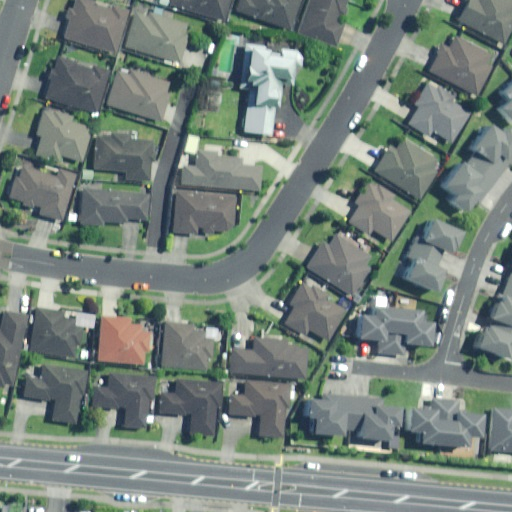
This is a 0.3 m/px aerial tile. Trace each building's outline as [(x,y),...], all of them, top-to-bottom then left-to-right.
[(123,15),(73,0),(69,0),(58,39),(111,55),(123,15)] [(166,0),(165,6),(220,22),(226,0),(166,0)] [(236,0),(233,12),(286,31),(296,0),(236,0)] [(344,0),(305,0),(294,36),(332,48),(339,27),(336,26),(344,0)] [(511,7),(511,3),(504,0),(463,0),(453,22),(499,45),(511,20),(511,16),(508,14),(511,7)] [(183,26),(145,14),(143,23),(130,19),(121,48),(175,65),(183,39),(180,38),(183,26)] [(441,45),(428,71),(475,95),(490,65),(485,63),(489,54),(454,36),(448,48),(441,45)] [(296,51),(280,49),(280,54),(264,52),(265,47),(243,44),(238,83),(247,84),(241,132),(269,135),(273,105),(278,106),(281,85),(291,86),(293,71),(300,65),(301,58),(296,51)] [(87,70),(52,59),(40,99),(91,115),(104,72),(88,67),(87,70)] [(126,73),(125,77),(113,73),(103,107),(157,123),(165,96),(162,95),(165,84),(126,73)] [(506,100),(497,108),(511,125),(511,124),(511,80),(499,92),(506,100)] [(434,88),(425,83),(413,103),(418,106),(408,124),(428,135),(431,131),(450,142),(467,112),(449,102),(453,96),(436,86),(434,88)] [(48,110),(47,114),(38,111),(31,135),(36,136),(30,156),(54,163),(56,157),(77,163),(87,129),(70,124),(72,118),(48,110)] [(449,200),(463,210),(471,201),(475,204),(511,154),(511,151),(510,150),(511,147),(511,133),(504,127),(499,133),(487,124),(469,148),(473,151),(464,164),(460,161),(441,185),(453,194),(449,200)] [(125,136),(108,135),(107,139),(93,137),(90,170),(121,173),(120,180),(145,183),(149,143),(125,141),(125,136)] [(388,145),(373,169),(417,197),(439,163),(401,139),(394,149),(388,145)] [(220,157),(220,154),(193,152),(192,167),(178,166),(177,185),(254,192),(256,168),(236,166),(237,159),(220,157)] [(15,176),(9,174),(2,198),(17,202),(15,207),(29,211),(30,206),(35,208),(33,215),(57,222),(71,176),(53,170),(51,177),(18,167),(15,176)] [(407,209),(365,183),(353,202),(358,205),(346,224),(367,237),(372,230),(387,240),(407,209)] [(144,193),(78,190),(76,225),(99,226),(99,223),(122,225),(122,220),(142,221),(144,193)] [(208,236),(208,232),(215,232),(228,233),(230,198),(170,194),(168,233),(208,236)] [(410,260),(402,279),(433,292),(443,268),(435,265),(441,251),(449,255),(460,232),(429,218),(420,237),(414,234),(404,257),(410,260)] [(320,241),(304,267),(349,295),(365,270),(361,267),(368,256),(333,235),(326,245),(320,241)] [(475,347),(511,361),(511,358),(511,257),(509,266),(511,267),(500,296),(497,295),(486,326),(484,325),(475,347)] [(309,287),(300,282),(288,304),(292,307),(283,323),(305,335),(307,331),(326,341),(344,311),(323,299),(326,293),(310,284),(309,287)] [(358,314),(355,338),(377,340),(375,352),(401,355),(403,343),(428,345),(430,322),(419,321),(420,311),(371,306),(370,315),(358,314)] [(58,313),(31,309),(25,353),(69,359),(71,346),(75,347),(77,329),(68,328),(69,321),(57,319),(58,313)] [(21,317),(0,312),(0,389),(6,391),(21,317)] [(124,320),(96,318),(93,362),(139,365),(140,352),(143,353),(145,327),(124,326),(124,320)] [(206,359),(208,340),(200,340),(200,333),(186,332),(187,326),(160,324),(156,367),(201,371),(202,359),(206,359)] [(229,349),(227,372),(304,378),(306,348),(286,347),(286,341),(251,338),(250,350),(229,349)] [(82,372),(37,365),(35,381),(21,379),(18,397),(49,402),(46,421),(70,425),(75,395),(78,395),(82,372)] [(148,379),(105,373),(103,390),(89,388),(87,407),(120,411),(118,428),(141,431),(148,379)] [(215,386),(172,380),(170,396),(157,394),(155,412),(186,417),(184,435),(208,438),(215,386)] [(285,388),(241,381),(238,398),(227,396),(224,415),(255,420),(253,436),(277,440),(285,388)] [(312,418),(310,432),(339,435),(339,430),(357,431),(356,437),(386,439),(388,425),(395,426),(397,408),(380,406),(381,399),(320,393),(320,400),(305,399),(304,417),(312,418)] [(428,411),(407,409),(405,432),(418,433),(417,442),(464,447),(465,437),(477,438),(479,414),(456,412),(457,402),(429,399),(428,411)] [(511,410),(491,408),(487,450),(511,452),(511,410)]
